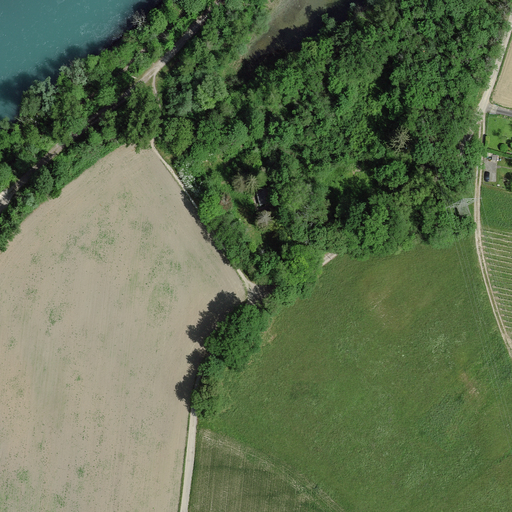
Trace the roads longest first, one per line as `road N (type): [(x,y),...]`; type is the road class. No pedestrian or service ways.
road 1 (track): [(263,299),(448,171),(482,107)]
road 2 (track): [(482,107),(477,225),(486,282),(511,354)]
road 3 (track): [(184,511),(204,373),(263,299)]
road 4 (track): [(185,38),(10,193)]
